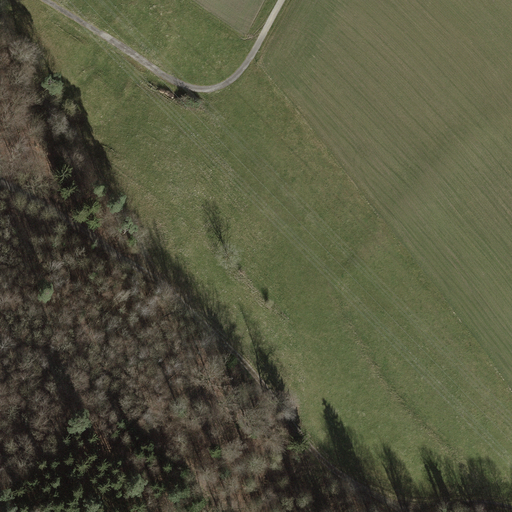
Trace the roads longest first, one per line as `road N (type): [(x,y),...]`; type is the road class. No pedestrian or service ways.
road 1 (track): [(404,511),(321,458),(156,276),(0,181)]
road 2 (track): [(43,0),(163,76),(212,90),(241,73),(283,0)]
road 3 (track): [(0,11),(63,148),(99,180),(156,276)]
